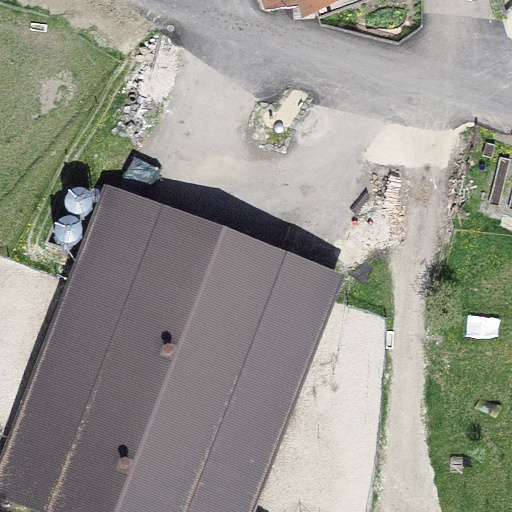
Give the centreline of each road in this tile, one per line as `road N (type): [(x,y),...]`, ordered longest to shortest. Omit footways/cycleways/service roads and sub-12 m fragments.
road 1 (track): [(434,82),(408,299),(400,511)]
road 2 (residential): [(511,107),(152,0)]
